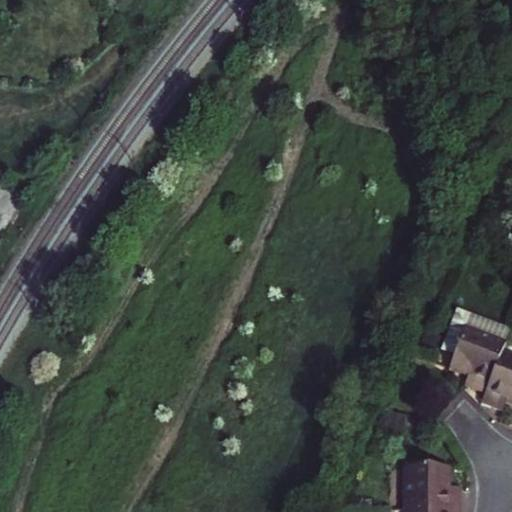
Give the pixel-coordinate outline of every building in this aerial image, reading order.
[(0,209),(13,203),(5,189),(0,192),(0,209)] [(0,240),(18,213),(13,203),(0,209),(0,240)] [(488,398),(494,400),(509,360),(511,352),(511,348),(471,333),(455,375),(476,383),(473,392),(488,398)] [(494,400),(490,411),(509,418),(511,408),(511,360),(509,360),(494,400)] [(455,476),(409,475),(407,511),(463,511),(464,496),(454,496),(454,486),(455,476)]
